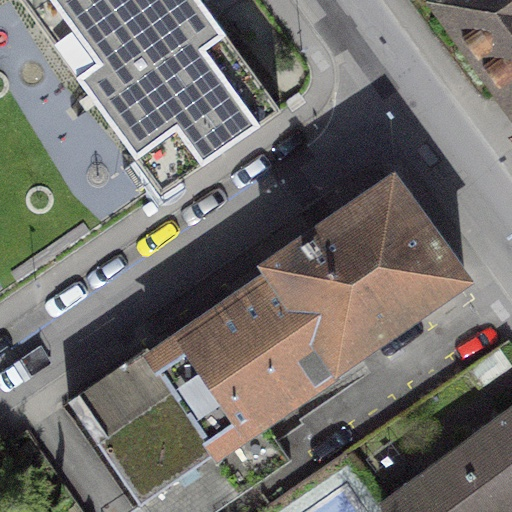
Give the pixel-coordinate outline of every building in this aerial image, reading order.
[(45,0),(19,0),(29,12),(45,0)] [(280,111),(199,0),(45,0),(29,12),(161,193),(280,111)] [(511,0),(439,0),(436,2),(511,107),(511,0)] [(150,345),(144,350),(213,451),(262,418),(464,278),(393,179),(267,265),(272,275),(156,355),(150,345)] [(213,451),(144,350),(69,400),(145,511),(248,511),(254,508),(243,492),(290,460),(262,418),(213,451)] [(511,511),(511,411),(383,506),(387,511),(511,511)]
